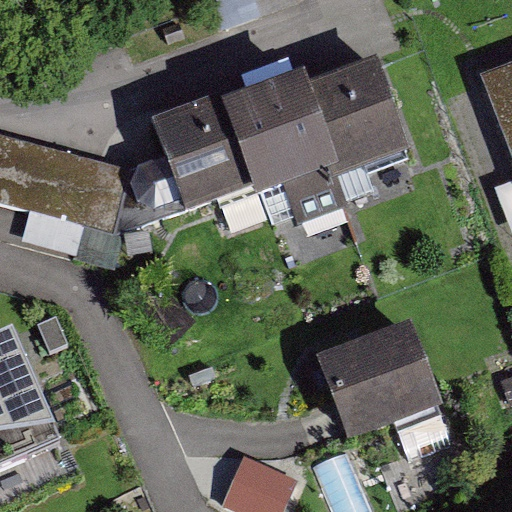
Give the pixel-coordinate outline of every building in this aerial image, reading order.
[(220,102),(154,127),(167,161),(134,174),(117,238),(188,213),(190,217),(255,192),(259,202),(287,191),(301,228),(350,210),(339,181),(412,154),(378,65),(312,90),(307,76),(222,108),(220,102)] [(511,68),(482,79),(511,157),(511,68)] [(134,174),(0,138),(0,207),(117,238),(134,174)] [(58,319),(39,328),(52,357),(71,349),(58,319)] [(414,327),(319,363),(350,447),(446,411),(414,327)] [(11,339),(0,344),(0,511),(4,511),(75,480),(11,339)] [(247,458),(225,510),(229,511),(286,511),(300,481),(247,458)]
